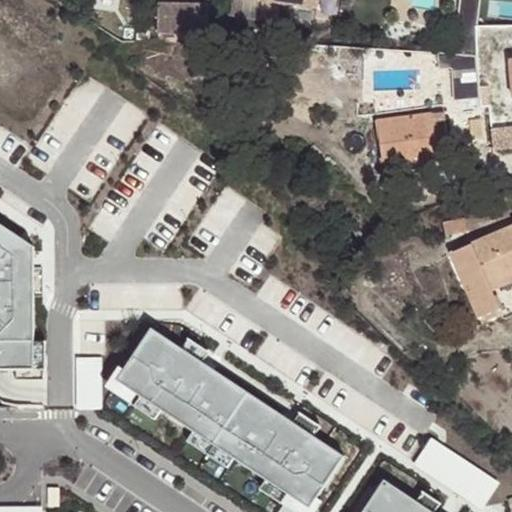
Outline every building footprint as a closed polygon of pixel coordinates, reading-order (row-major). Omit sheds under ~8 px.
[(232,0),(314,13),(315,0),(232,0)] [(153,31),(202,36),(205,6),(155,1),(153,31)] [(446,112),(379,121),(384,164),(417,160),(417,165),(440,162),(440,159),(451,157),(446,112)] [(469,230),(465,217),(443,221),(447,234),(469,230)] [(511,226),(451,253),(480,318),(502,309),(504,315),(511,311),(511,226)] [(38,254),(0,229),(0,373),(33,374),(38,254)] [(483,324),(504,315),(502,309),(480,318),(483,324)] [(152,329),(120,382),(311,511),(345,458),(152,329)] [(82,357),(82,408),(106,408),(106,357),(82,357)] [(437,437),(419,464),(489,508),(506,481),(437,437)] [(423,511),(383,489),(367,511),(423,511)]
